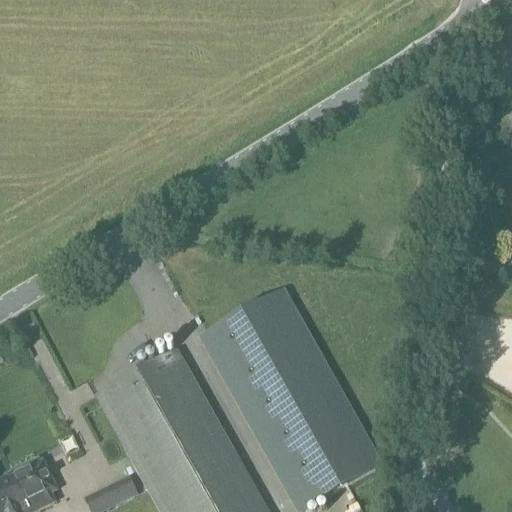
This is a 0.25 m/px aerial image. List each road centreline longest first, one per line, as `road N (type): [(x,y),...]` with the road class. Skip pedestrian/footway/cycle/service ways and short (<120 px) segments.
road 1 (unclassified): [(0,307),(464,19)]
road 2 (track): [(407,511),(464,19)]
